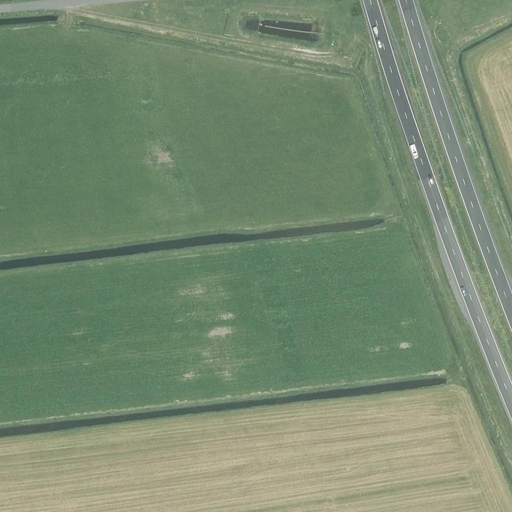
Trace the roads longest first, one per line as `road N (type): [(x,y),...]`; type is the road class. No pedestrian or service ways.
road 1 (trunk): [(370,0),(511,402)]
road 2 (trunk): [(511,312),(405,0)]
